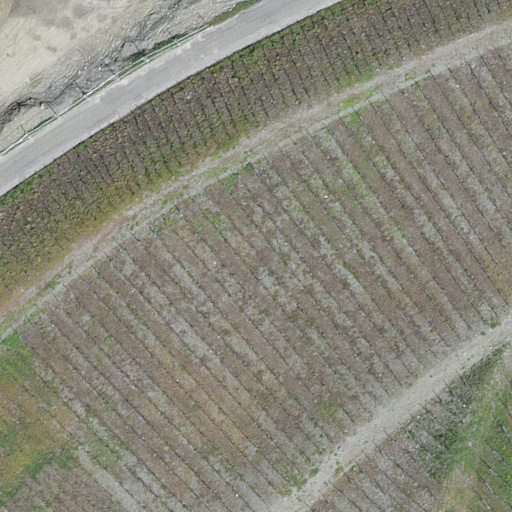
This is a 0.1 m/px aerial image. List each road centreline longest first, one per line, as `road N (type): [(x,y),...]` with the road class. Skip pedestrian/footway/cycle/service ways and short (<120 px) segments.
road 1 (track): [(0,326),(63,266),(208,175),(511,30)]
road 2 (unclassified): [(0,178),(205,50),(308,0)]
road 3 (track): [(511,330),(287,511)]
road 4 (track): [(511,360),(463,511)]
